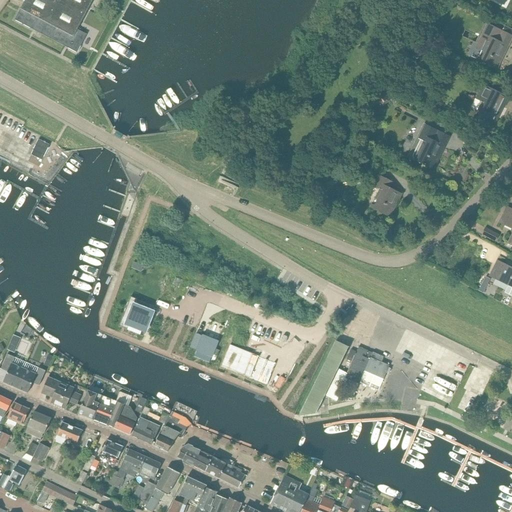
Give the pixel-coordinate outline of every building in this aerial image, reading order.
[(25,0),(15,20),(77,53),(87,35),(77,30),(93,0),(25,0)] [(418,34),(422,37),(427,28),(418,23),(413,32),(414,32),(412,35),(416,37),(418,34)] [(478,60),(488,65),(497,69),(511,38),(511,35),(502,31),(488,24),(481,38),(476,49),(482,52),(478,60)] [(406,48),(412,51),(415,45),(409,42),(406,48)] [(468,118),(483,126),(492,130),(498,118),(496,116),(501,106),(504,108),(509,98),(483,85),(476,99),(482,102),(478,111),(473,109),(468,118)] [(383,92),(375,99),(380,106),(389,99),(383,92)] [(415,160),(425,165),(433,170),(450,137),(424,124),(407,157),(414,161),(415,160)] [(38,139),(31,155),(42,160),(50,145),(38,139)] [(380,189),(375,199),(370,207),(390,217),(401,194),(390,189),(393,182),(379,176),(375,186),(380,189)] [(511,209),(506,207),(499,223),(511,228),(511,234),(508,243),(511,244),(511,209)] [(497,260),(489,276),(498,281),(508,285),(505,293),(511,296),(511,267),(506,265),(497,260)] [(485,276),(478,290),(483,293),(490,279),(485,276)] [(133,302),(124,325),(146,333),(155,311),(133,302)] [(345,325),(350,314),(343,311),(339,322),(345,325)] [(333,330),(319,363),(333,369),(347,336),(333,330)] [(203,335),(196,351),(212,357),(218,341),(203,335)] [(233,345),(224,367),(270,386),(279,363),(233,345)] [(351,350),(347,359),(347,360),(352,361),(356,352),(351,350)] [(343,372),(337,385),(342,387),(345,379),(359,384),(364,371),(383,379),(385,375),(386,373),(389,374),(391,369),(388,368),(389,366),(382,363),(384,357),(372,352),(370,358),(369,360),(356,354),(352,363),(347,374),(343,372)] [(3,382),(16,387),(24,369),(12,364),(15,358),(7,354),(1,369),(8,372),(3,382)] [(47,356),(44,365),(49,367),(52,358),(47,356)] [(16,387),(28,393),(32,383),(39,386),(46,371),(38,368),(35,374),(24,369),(16,387)] [(48,378),(46,383),(42,393),(53,397),(51,403),(65,408),(68,401),(77,404),(81,396),(72,392),(73,389),(48,378)] [(457,380),(449,403),(457,405),(465,383),(457,380)] [(103,392),(110,395),(112,390),(105,387),(103,392)] [(84,398),(78,413),(93,420),(108,425),(127,433),(130,435),(134,426),(137,418),(131,407),(128,406),(132,397),(126,395),(118,392),(115,401),(87,391),(84,398)] [(0,415),(4,417),(7,410),(12,401),(0,395),(0,415)] [(324,397),(315,414),(322,417),(330,400),(324,397)] [(10,412),(7,417),(13,420),(21,424),(23,421),(24,421),(30,409),(14,402),(10,412)] [(138,404),(135,411),(141,413),(144,407),(138,404)] [(132,435),(142,440),(150,422),(144,419),(146,415),(147,416),(150,409),(145,407),(136,426),(132,435)] [(24,433),(41,440),(51,418),(34,411),(27,426),(24,433)] [(158,436),(154,445),(168,451),(173,442),(177,436),(180,438),(182,437),(187,428),(191,425),(186,418),(172,412),(171,414),(170,416),(169,416),(165,427),(161,436),(159,435),(158,436)] [(164,413),(159,422),(165,425),(169,416),(164,413)] [(62,422),(55,439),(64,443),(67,438),(77,443),(79,440),(82,431),(62,422)] [(142,440),(152,444),(156,435),(160,426),(150,422),(142,440)] [(0,431),(0,447),(4,449),(10,436),(0,431)] [(107,440),(103,449),(100,457),(116,464),(119,456),(123,447),(107,440)] [(21,459),(30,463),(38,446),(32,443),(26,454),(24,453),(21,459)] [(41,443),(38,449),(33,457),(42,462),(49,448),(41,443)] [(178,458),(195,466),(198,460),(197,460),(200,451),(193,448),(193,447),(188,445),(183,447),(178,458)] [(129,449),(125,459),(113,483),(120,486),(126,472),(135,477),(138,472),(145,457),(129,449)] [(195,466),(206,471),(213,457),(200,451),(197,460),(198,460),(195,466)] [(206,471),(219,478),(225,467),(231,470),(232,466),(226,463),(221,460),(222,458),(214,454),(213,457),(206,471)] [(161,464),(145,457),(138,472),(154,480),(157,473),(161,464)] [(27,471),(16,465),(10,477),(8,476),(4,474),(0,481),(0,486),(11,492),(14,485),(12,484),(13,482),(19,485),(27,471)] [(225,467),(219,478),(239,488),(245,476),(240,473),(241,471),(232,466),(231,470),(225,467)] [(148,502),(144,508),(151,511),(152,511),(160,500),(158,499),(162,492),(168,495),(180,473),(168,467),(156,488),(155,488),(152,495),(148,502)] [(82,471),(82,472),(78,481),(82,483),(83,481),(86,483),(89,477),(86,475),(87,474),(82,471)] [(270,504),(287,511),(300,511),(308,494),(299,490),(302,484),(284,475),(281,481),(270,504)] [(189,503),(197,507),(206,487),(207,486),(187,477),(183,486),(179,495),(185,497),(183,501),(181,500),(189,503)] [(46,481),(42,490),(50,494),(61,499),(65,490),(46,481)] [(141,498),(148,502),(152,495),(155,488),(149,485),(141,498)] [(209,511),(217,495),(216,495),(217,492),(206,487),(197,507),(194,511),(209,511)] [(300,511),(316,511),(317,510),(322,511),(330,511),(334,503),(335,502),(323,497),(319,506),(309,501),(310,498),(312,499),(313,497),(314,498),(317,491),(311,488),(308,494),(300,511)] [(65,490),(61,499),(74,506),(78,496),(65,490)] [(217,495),(209,511),(222,511),(224,509),(228,499),(218,495),(217,496),(217,495)] [(366,511),(370,501),(357,496),(355,495),(353,499),(349,507),(353,509),(359,511),(358,511),(366,511)] [(348,509),(349,507),(353,499),(346,496),(341,506),(348,509)] [(230,498),(223,511),(237,511),(242,503),(230,498)] [(188,505),(189,503),(181,500),(180,502),(174,500),(171,509),(170,509),(168,511),(185,511),(188,506),(188,505)] [(316,511),(332,511),(336,506),(335,505),(336,503),(334,503),(330,511),(322,511),(317,510),(316,511)]
